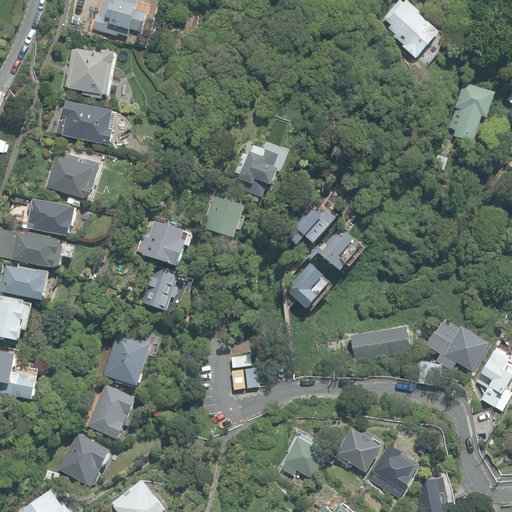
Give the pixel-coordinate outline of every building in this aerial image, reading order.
[(118,35),(129,38),(131,31),(143,34),(148,15),(137,12),(140,0),(108,0),(107,3),(104,2),(100,16),(98,15),(94,30),(118,37),(118,35)] [(400,44),(416,59),(440,33),(420,15),(422,13),(408,1),(405,4),(401,1),(385,19),(392,26),(389,29),(396,35),(395,37),(401,43),(400,44)] [(92,98),(102,100),(103,96),(106,97),(106,95),(110,96),(116,64),(118,62),(117,59),(118,55),(113,54),(111,51),(109,54),(105,53),(104,56),(78,51),(78,53),(74,52),(67,88),(71,89),(70,90),(84,92),(83,95),(92,97),(92,98)] [(455,137),(474,143),(483,118),(488,120),(497,94),(465,83),(456,108),(457,109),(450,128),(457,130),(455,137)] [(64,137),(111,146),(114,131),(111,130),(114,113),(67,104),(63,122),(60,121),(57,134),(64,135),(64,137)] [(0,151),(4,154),(8,144),(0,140),(0,151)] [(251,193),(264,199),(270,186),(274,187),(280,170),(275,168),(281,155),(256,145),(256,146),(253,153),(251,152),(250,155),(244,154),(236,173),(242,175),(240,179),(242,180),(239,189),(245,191),(244,192),(251,195),(251,193)] [(48,188),(85,199),(85,197),(90,199),(101,164),(68,154),(67,159),(57,156),(48,188)] [(444,169),(447,159),(438,156),(435,166),(444,169)] [(205,229),(236,239),(247,207),(235,203),(237,198),(228,194),(226,200),(215,197),(205,229)] [(34,230),(70,237),(72,226),(74,226),(77,209),(74,208),(74,207),(34,199),(29,223),(30,224),(29,228),(34,229),(34,230)] [(79,207),(81,201),(75,199),(73,205),(79,207)] [(322,217),(309,205),(292,225),(297,229),(289,238),(297,245),(306,236),(315,244),(337,219),(327,210),(322,217)] [(142,255),(180,268),(189,242),(184,241),(187,231),(156,221),(150,237),(144,235),(139,252),(143,253),(142,255)] [(325,242),(317,253),(342,270),(362,243),(340,227),(328,243),(325,242)] [(58,240),(1,229),(0,236),(0,256),(13,259),(12,262),(55,270),(62,266),(63,258),(73,260),(75,245),(58,242),(58,240)] [(97,262),(106,264),(108,251),(99,249),(97,262)] [(287,289),(309,310),(334,283),(311,262),(287,289)] [(2,292),(45,301),(51,272),(40,270),(40,272),(7,266),(4,283),(0,282),(0,290),(2,291),(2,292)] [(144,303),(168,311),(173,297),(176,298),(180,289),(176,287),(181,273),(157,266),(144,303)] [(0,336),(20,341),(20,338),(23,338),(25,329),(23,329),(24,320),(26,320),(28,310),(27,310),(27,307),(25,307),(26,302),(0,296),(0,336)] [(458,362),(473,372),(475,369),(478,370),(493,347),(490,345),(490,344),(463,327),(462,329),(453,324),(451,327),(444,323),(437,334),(453,344),(435,333),(428,346),(442,354),(437,361),(453,371),(458,362)] [(353,348),(356,361),(414,352),(410,327),(319,342),(319,343),(317,343),(319,353),(353,348)] [(122,382),(139,387),(153,343),(119,333),(105,375),(116,380),(116,383),(123,385),(122,382)] [(231,345),(233,356),(251,353),(250,343),(231,345)] [(0,393),(34,400),(37,383),(31,382),(32,374),(15,371),(18,355),(0,351),(0,393)] [(482,400),(503,412),(511,397),(511,392),(507,389),(511,380),(511,357),(511,358),(510,357),(508,359),(495,352),(489,362),(490,362),(478,382),(489,389),(482,400)] [(232,358),(233,369),(252,367),(251,356),(232,358)] [(419,383),(441,387),(444,365),(422,362),(419,383)] [(247,370),(249,389),(261,387),(259,369),(247,370)] [(233,371),(236,391),(246,389),(244,370),(233,371)] [(105,434),(119,440),(138,399),(107,385),(88,427),(92,428),(90,432),(103,438),(105,434)] [(491,418),(491,412),(477,411),(477,414),(474,414),(473,433),(494,433),(494,418),(491,418)] [(354,465),(367,473),(383,447),(375,441),(374,437),(367,433),(363,434),(354,428),(338,454),(337,459),(342,462),(352,468),(354,465)] [(59,471),(93,487),(104,465),(108,467),(112,457),(110,456),(112,451),(77,434),(59,471)] [(298,470),(312,479),(328,454),(300,437),(285,462),(286,463),(283,469),(294,476),(298,470)] [(394,494),(399,498),(404,491),(405,492),(413,478),(412,478),(420,465),(402,454),(403,453),(394,447),(390,445),(377,465),(373,471),(374,472),(370,479),(385,489),(383,491),(388,493),(389,492),(394,494)] [(418,483),(422,511),(456,511),(455,502),(449,503),(444,478),(418,483)] [(167,511),(155,495),(154,495),(144,481),(114,503),(116,506),(114,507),(118,511),(167,511)] [(72,511),(67,505),(64,507),(53,491),(22,510),(23,511),(72,511)]
